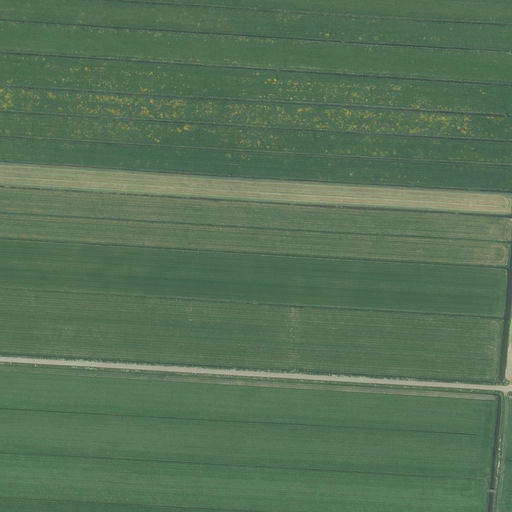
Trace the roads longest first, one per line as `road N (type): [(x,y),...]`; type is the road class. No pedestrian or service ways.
road 1 (unclassified): [(511,389),(0,359)]
road 2 (track): [(511,358),(498,491),(489,490)]
